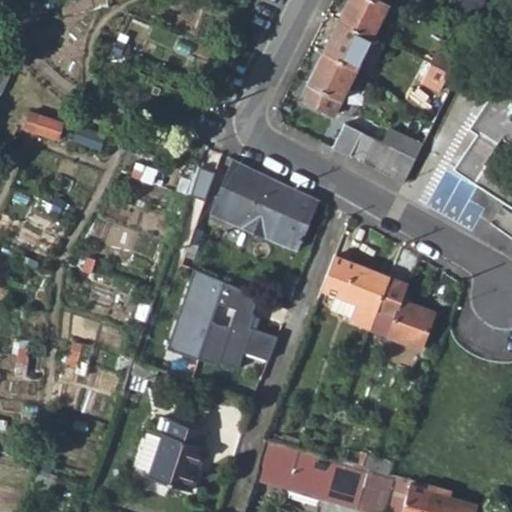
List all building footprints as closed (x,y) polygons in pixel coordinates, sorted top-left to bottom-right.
[(372,0),(351,0),(337,27),(370,43),(387,7),(372,0)] [(465,0),(457,17),(466,22),(477,20),(486,0),(465,0)] [(337,27),(323,57),(355,72),(370,43),(337,27)] [(323,57),(300,102),(333,118),(355,72),(323,57)] [(435,58),(429,72),(447,82),(453,68),(435,58)] [(511,67),(481,116),(511,135),(511,67)] [(428,71),(419,88),(438,98),(447,82),(429,72),(428,71)] [(26,126),(60,138),(66,120),(32,108),(26,126)] [(346,122),(334,145),(352,156),(363,132),(346,122)] [(363,132),(352,156),(365,162),(376,140),(363,132)] [(388,132),(383,144),(390,148),(403,156),(414,163),(420,149),(388,132)] [(376,140),(365,162),(379,169),(390,148),(383,144),(376,140)] [(390,148),(379,169),(392,176),(403,156),(390,148)] [(403,156),(392,176),(404,182),(414,163),(403,156)] [(234,159),(209,212),(297,249),(320,199),(234,159)] [(196,167),(182,210),(196,214),(201,200),(204,200),(213,173),(196,167)] [(176,228),(174,235),(181,238),(184,231),(176,228)] [(335,254),(321,291),(335,296),(329,312),(349,319),(347,324),(369,332),(370,329),(378,308),(391,276),(335,254)] [(261,327),(264,316),(255,312),(260,295),(196,267),(168,346),(219,364),(220,359),(240,366),(246,349),(271,358),(280,334),(261,327)] [(161,272),(155,292),(169,297),(175,278),(161,272)] [(378,308),(370,329),(420,348),(434,312),(402,299),(396,315),(378,308)] [(163,436),(148,478),(191,494),(206,452),(201,449),(206,435),(172,423),(167,438),(163,436)] [(255,469),(253,477),(286,486),(287,484),(319,494),(356,506),(367,468),(364,467),(265,439),(255,469)] [(367,455),(364,467),(367,468),(389,473),(393,463),(367,455)] [(395,474),(384,511),(476,511),(478,505),(450,497),(451,491),(395,474)] [(286,486),(285,489),(318,498),(319,496),(319,494),(287,484),(286,486)]
